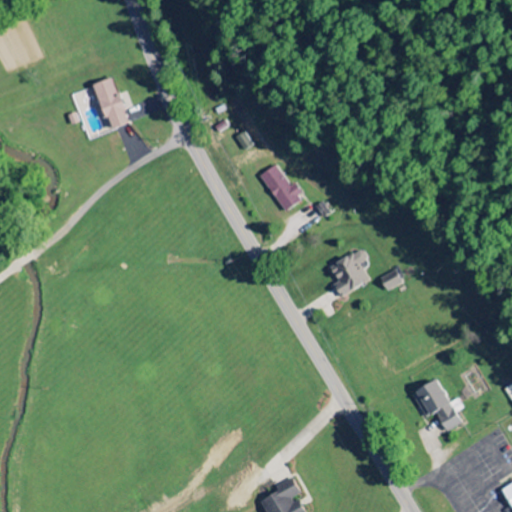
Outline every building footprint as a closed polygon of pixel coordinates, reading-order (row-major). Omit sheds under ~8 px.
[(91,85),(106,132),(126,125),(111,79),(91,85)] [(242,151),(251,147),(245,133),(235,137),(242,151)] [(259,175),(281,213),(301,201),(292,184),(287,187),(275,166),(259,175)] [(337,298),(367,282),(358,265),(366,261),(360,250),(326,268),(335,285),(331,287),(337,298)] [(376,281),(383,294),(402,284),(395,271),(376,281)] [(445,405),(435,380),(411,391),(424,419),(435,414),(443,434),(460,426),(455,414),(463,411),(457,400),(445,405)] [(263,511),(300,511),(294,499),(301,496),(293,479),(273,488),(276,493),(259,502),(263,511)]
